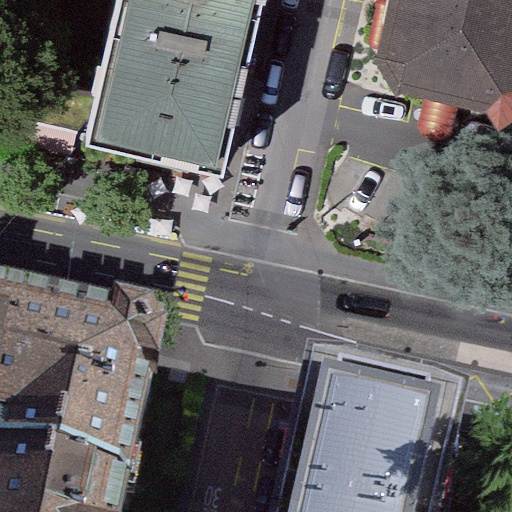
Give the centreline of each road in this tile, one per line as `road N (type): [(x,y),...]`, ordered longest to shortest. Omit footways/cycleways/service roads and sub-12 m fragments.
road 1 (residential): [(337,0),(270,311)]
road 2 (tertiary): [(0,254),(270,311)]
road 3 (tertiary): [(270,311),(511,362)]
road 4 (residential): [(270,311),(227,511)]
